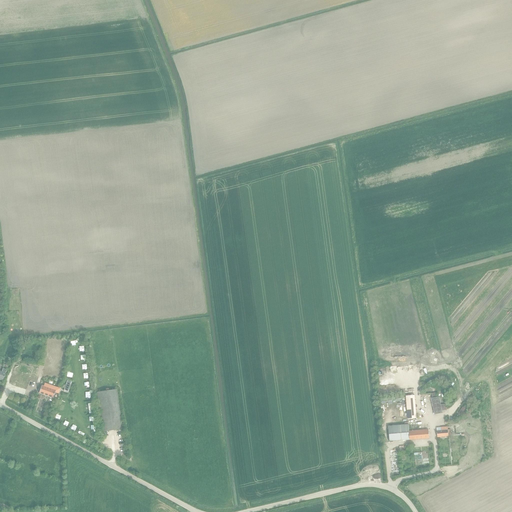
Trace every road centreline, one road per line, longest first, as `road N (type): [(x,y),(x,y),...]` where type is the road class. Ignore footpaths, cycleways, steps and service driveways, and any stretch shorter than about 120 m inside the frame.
road 1 (unclassified): [(197,511),(0,404)]
road 2 (unclassified): [(414,511),(378,485),(245,511)]
